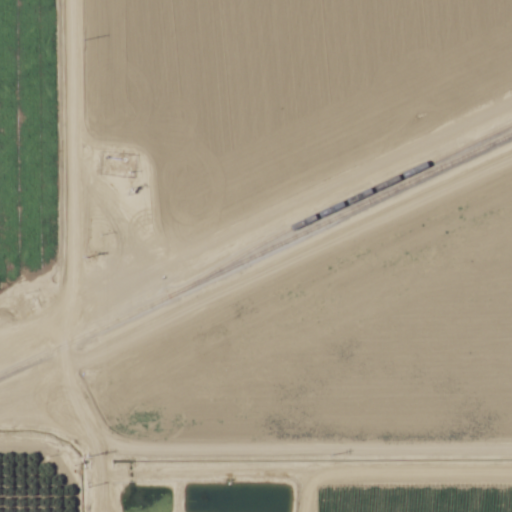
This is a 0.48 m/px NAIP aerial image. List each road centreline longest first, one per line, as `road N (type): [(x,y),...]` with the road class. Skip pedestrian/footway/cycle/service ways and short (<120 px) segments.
road 1 (residential): [(0,352),(511,113)]
road 2 (residential): [(97,511),(98,459),(61,350),(61,0)]
road 3 (residential): [(98,459),(511,456)]
